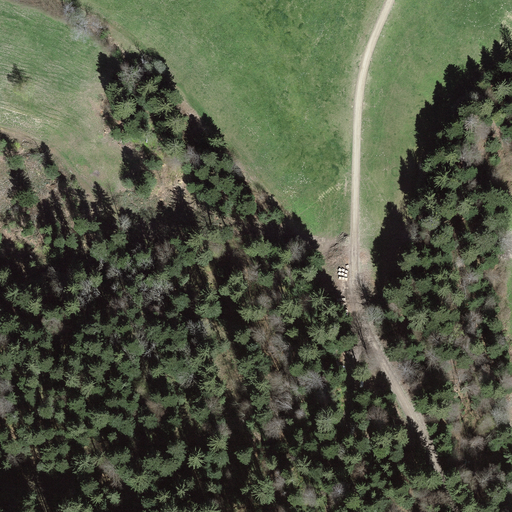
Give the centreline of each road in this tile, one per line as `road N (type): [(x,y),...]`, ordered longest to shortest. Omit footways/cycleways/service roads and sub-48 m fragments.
road 1 (track): [(0,129),(65,162),(141,236),(152,260),(160,387),(147,511)]
road 2 (track): [(68,0),(121,30),(181,86),(315,252)]
road 3 (track): [(351,289),(364,70),(393,0)]
road 4 (track): [(461,511),(365,351),(351,289)]
